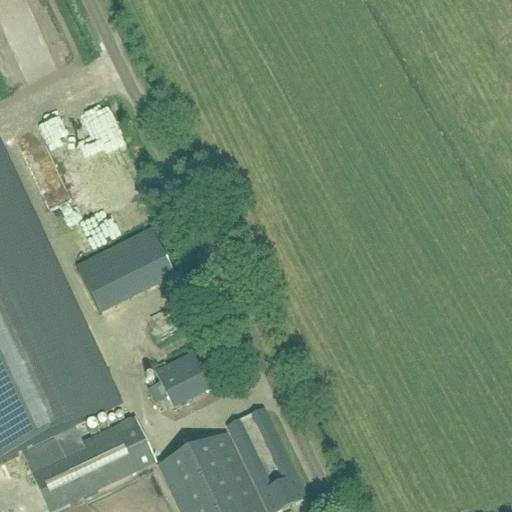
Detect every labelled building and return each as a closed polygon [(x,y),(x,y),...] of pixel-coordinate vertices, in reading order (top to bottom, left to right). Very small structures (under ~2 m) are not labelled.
[(51,151),(73,216),(52,223),(57,238),(61,237),(67,253),(78,250),(72,232),(109,220),(101,195),(124,188),(117,167),(125,165),(111,122),(73,134),(75,143),(51,151)] [(1,147),(0,147),(0,467),(21,458),(46,511),(62,511),(157,468),(135,423),(83,448),(75,433),(125,410),(1,147)] [(153,235),(77,272),(100,320),(176,282),(153,235)] [(214,348),(155,376),(173,413),(231,385),(214,348)] [(289,511),(306,504),(263,414),(251,420),(282,485),(270,491),(239,425),(227,431),(265,511),(289,511)] [(261,511),(226,438),(158,471),(176,511),(261,511)]
